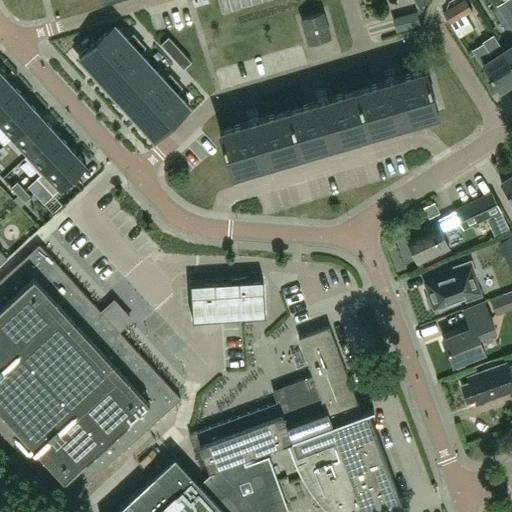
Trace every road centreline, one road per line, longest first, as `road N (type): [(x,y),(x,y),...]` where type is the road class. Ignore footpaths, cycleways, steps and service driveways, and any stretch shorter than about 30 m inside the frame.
road 1 (residential): [(360,226),(336,237),(185,226),(0,28)]
road 2 (residential): [(459,492),(360,226)]
road 3 (residential): [(360,226),(511,128)]
